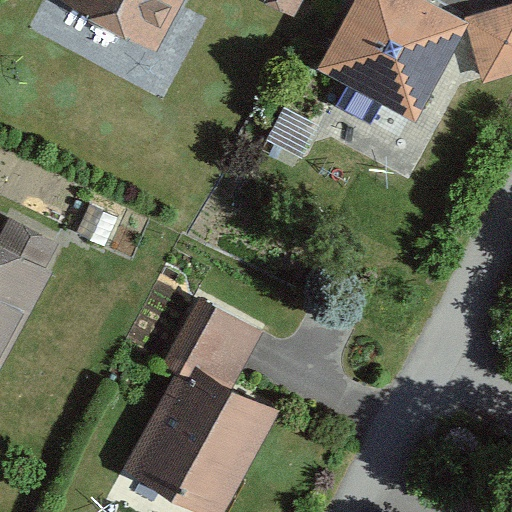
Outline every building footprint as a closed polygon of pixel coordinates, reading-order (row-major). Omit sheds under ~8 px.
[(194,0),(91,0),(173,41),(194,0)] [(309,0),(272,0),(301,16),(309,0)] [(511,8),(483,16),(454,0),(373,0),(339,62),(432,116),(479,34),(491,82),(511,76),(511,8)] [(0,393),(67,264),(0,229),(0,393)] [(272,328),(208,296),(174,363),(187,369),(137,467),(226,511),(236,511),(291,403),(246,380),(272,328)]
